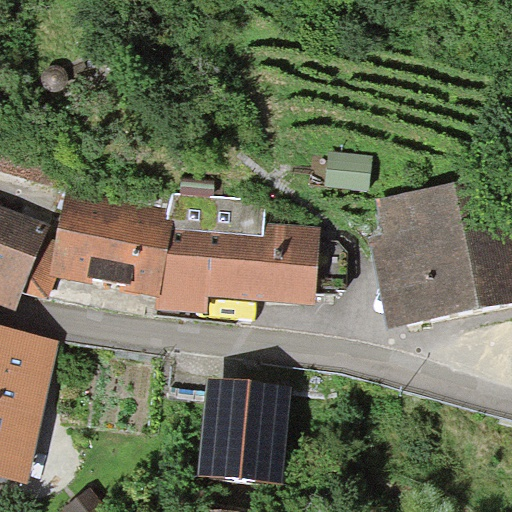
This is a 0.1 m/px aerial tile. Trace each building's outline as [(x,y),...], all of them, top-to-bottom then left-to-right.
[(66,166),(0,146),(0,172),(58,190),(66,166)] [(373,157),(329,153),(326,190),(370,194),(373,157)] [(511,235),(500,177),(378,201),(385,237),(369,240),(388,334),(511,309),(511,235)] [(168,209),(67,191),(50,283),(93,290),(94,286),(127,293),(125,297),(137,299),(157,302),(161,302),(175,223),(167,222),(168,209)] [(170,194),(168,209),(167,222),(175,223),(161,302),(157,302),(156,317),(207,321),(207,303),(316,310),(317,299),(317,295),(320,242),(320,230),(266,227),(267,201),(170,194)] [(0,317),(15,323),(52,228),(0,207),(0,317)] [(339,243),(320,242),(317,295),(335,296),(348,284),(349,255),(339,243)] [(0,481),(29,487),(60,342),(25,335),(0,329),(0,481)] [(209,383),(200,487),(283,494),(293,391),(209,383)]
